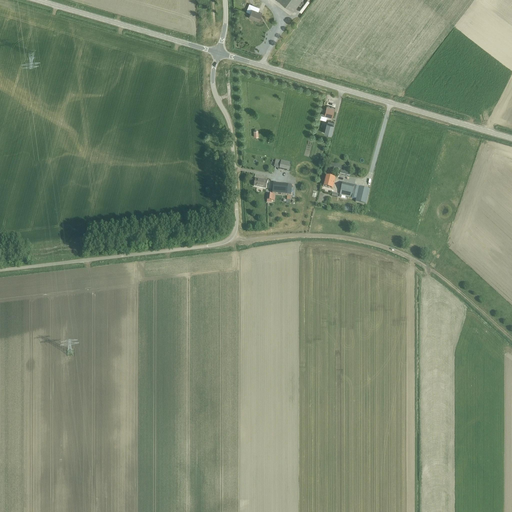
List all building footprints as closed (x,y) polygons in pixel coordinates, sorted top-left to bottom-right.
[(277,0),(293,12),(301,0),(277,0)] [(248,18),(252,19),(252,18),(259,21),(262,14),(252,9),(248,18)] [(326,106),(324,115),(333,117),(335,108),(326,106)] [(331,135),(334,125),(327,123),(324,133),(331,135)] [(274,168),(279,169),(289,171),(291,163),(275,160),(274,168)] [(330,183),(332,178),(325,176),(323,187),(332,189),(333,184),(330,183)] [(254,187),(266,189),(267,181),(255,179),(254,187)] [(272,193),(290,195),(291,185),(273,183),(272,193)] [(343,196),(351,198),(354,186),(342,183),(339,196),(343,196)] [(354,186),(351,198),(356,200),(356,202),(366,205),(370,190),(354,186)]
